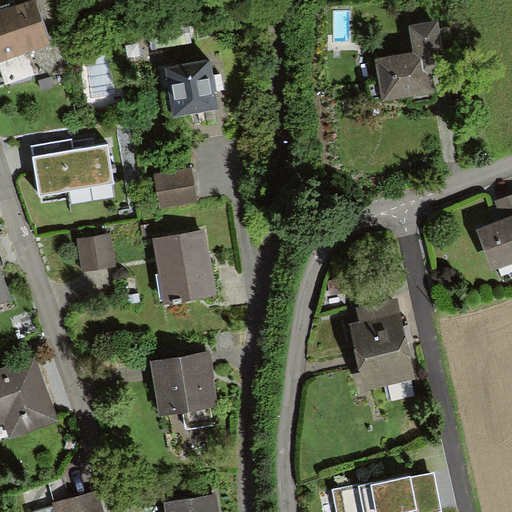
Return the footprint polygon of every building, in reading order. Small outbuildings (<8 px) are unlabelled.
[(51,45),(35,0),(29,0),(0,10),(0,61),(30,52),(51,45)] [(409,29),(414,54),(376,60),(383,104),(435,96),(430,66),(445,64),(439,24),(409,29)] [(30,52),(0,61),(0,69),(4,84),(37,74),(30,52)] [(219,110),(211,59),(164,66),(172,118),(219,110)] [(109,144),(75,150),(74,139),(30,147),(39,196),(116,182),(109,144)] [(196,201),(191,168),(155,174),(160,206),(196,201)] [(501,220),(478,228),(490,262),(511,254),(511,191),(493,198),(501,220)] [(207,231),(154,239),(163,301),(216,293),(207,231)] [(112,234),(78,238),(82,269),(116,265),(112,234)] [(352,285),(347,262),(333,265),(335,275),(327,277),(330,290),(352,285)] [(0,267),(0,302),(11,298),(0,267)] [(403,300),(357,309),(368,370),(415,362),(403,300)] [(210,355),(153,362),(160,416),(183,413),(185,431),(215,427),(212,408),(217,407),(210,355)] [(36,357),(0,369),(0,427),(5,425),(9,436),(58,419),(36,357)] [(324,511),(420,511),(439,508),(432,472),(321,494),(324,511)] [(104,511),(99,491),(53,504),(55,511),(104,511)] [(217,511),(215,496),(165,503),(166,511),(217,511)]
